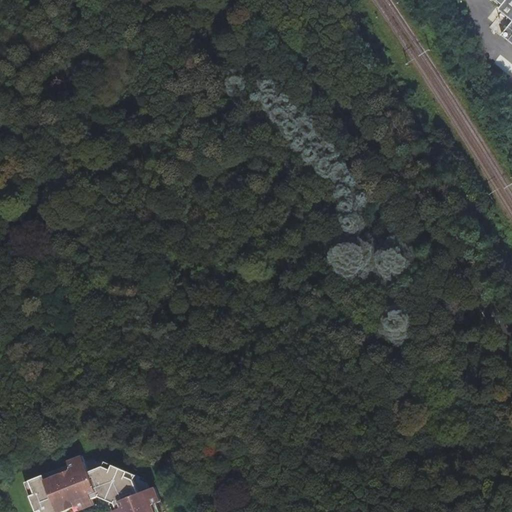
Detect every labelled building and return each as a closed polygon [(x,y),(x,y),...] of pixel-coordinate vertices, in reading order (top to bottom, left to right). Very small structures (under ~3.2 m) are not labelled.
[(511,0),(495,0),(503,6),(499,10),(511,20),(511,21),(503,33),(511,40),(511,0)] [(42,511),(73,511),(72,508),(80,506),(82,510),(95,505),(93,499),(99,496),(107,500),(121,468),(114,465),(112,470),(104,467),(90,472),(84,457),(74,460),(76,465),(71,467),(70,465),(58,470),(60,475),(46,480),(44,475),(30,481),(36,495),(31,497),(36,511),(38,511),(42,511)] [(106,462),(104,467),(112,470),(114,465),(106,462)] [(128,471),(121,468),(107,500),(115,504),(118,510),(112,511),(166,511),(162,501),(158,503),(161,511),(156,511),(154,504),(158,503),(156,498),(160,497),(156,487),(140,494),(134,479),(126,476),(128,471)] [(58,470),(44,475),(46,480),(60,475),(58,470)] [(136,475),(128,471),(126,476),(134,479),(136,475)] [(25,482),(31,497),(36,495),(30,481),(25,482)] [(162,501),(160,497),(156,498),(158,503),(154,504),(156,511),(161,511),(158,503),(162,501)]
